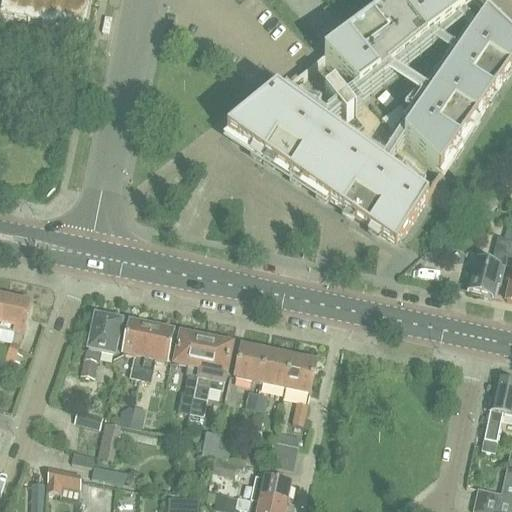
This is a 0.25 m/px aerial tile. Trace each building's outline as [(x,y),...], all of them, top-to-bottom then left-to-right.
[(0,0),(0,24),(14,28),(16,20),(70,32),(69,35),(74,36),(85,38),(92,0),(0,0)] [(511,70),(511,39),(468,0),(404,0),(313,73),(227,142),(396,251),(511,70)] [(468,294),(493,301),(496,287),(500,288),(511,244),(498,240),(491,268),(476,264),(468,294)] [(1,328),(0,330),(0,332),(24,338),(31,305),(7,300),(1,328)] [(114,358),(121,325),(96,320),(89,352),(83,379),(94,382),(100,355),(114,358)] [(141,383),(152,328),(131,324),(124,357),(135,360),(130,381),(141,383)] [(167,366),(174,333),(152,328),(141,383),(150,385),(155,364),(167,366)] [(196,394),(206,343),(181,338),(175,367),(188,370),(187,378),(189,378),(186,392),(196,394)] [(222,396),(232,348),(206,343),(196,394),(191,417),(204,420),(209,394),(222,396)] [(20,349),(11,345),(4,364),(13,367),(20,349)] [(261,386),(267,356),(242,350),(235,381),(261,386)] [(286,392),(292,361),(267,356),(261,386),(286,392)] [(310,397),(316,366),(292,361),(286,392),(310,397)] [(511,386),(496,383),(481,455),(494,458),(503,417),(511,419),(511,386)] [(254,415),(258,399),(250,397),(246,413),(254,415)] [(258,399),(254,415),(264,417),(267,401),(258,399)] [(293,428),(303,430),(307,409),(298,406),(293,428)] [(126,411),(122,415),(119,429),(120,429),(130,431),(134,413),(126,411)] [(147,414),(135,412),(134,413),(130,431),(143,434),(147,414)] [(77,427),(96,432),(99,421),(80,415),(77,427)] [(119,432),(120,429),(119,429),(104,426),(97,460),(113,463),(117,441),(119,432)] [(117,441),(156,449),(157,440),(119,432),(117,441)] [(214,463),(219,439),(207,437),(203,460),(214,463)] [(214,463),(226,465),(231,442),(219,439),(214,463)] [(295,465),(298,452),(273,447),(271,460),(295,465)] [(473,511),(511,511),(511,455),(502,498),(478,493),(473,511)] [(95,462),(74,457),(72,468),(93,472),(95,462)] [(293,475),(295,465),(271,460),(269,470),(293,475)] [(238,468),(226,465),(214,463),(212,478),(234,483),(238,468)] [(48,473),(47,497),(61,498),(61,490),(80,494),(81,480),(48,473)] [(251,505),(284,511),(285,511),(291,487),(265,481),(264,483),(256,481),(251,504),(251,505)] [(32,488),(31,511),(44,511),(45,488),(32,488)] [(217,497),(214,511),(234,511),(237,501),(217,497)] [(168,502),(167,511),(178,511),(179,503),(168,502)] [(284,511),(251,505),(251,504),(239,502),(237,511),(240,511),(284,511)]
